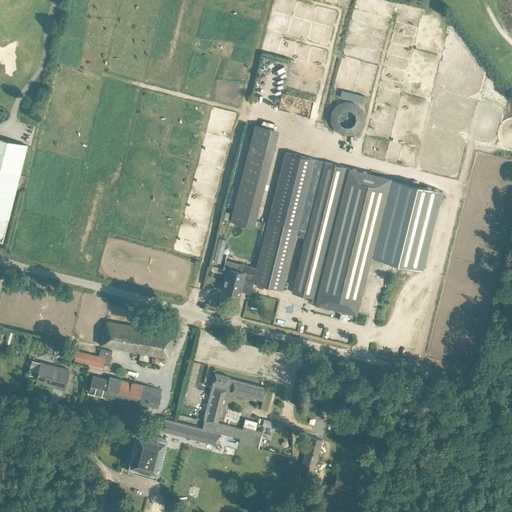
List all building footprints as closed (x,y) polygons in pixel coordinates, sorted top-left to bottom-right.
[(353,93),(341,91),(340,97),(363,103),(365,96),(353,93)] [(364,120),(363,110),(356,103),(346,101),(337,104),(331,112),(330,122),(335,130),(343,135),(353,135),(361,129),(364,120)] [(278,130),(254,124),(232,213),(230,221),(254,227),(278,130)] [(0,138),(0,169),(20,175),(27,145),(0,138)] [(253,281),(253,282),(282,289),(296,235),(306,238),(292,292),(316,298),(315,304),(355,314),(356,315),(371,256),(422,269),(442,190),(416,184),(391,179),(375,174),(325,162),(286,152),(269,221),(257,267),(253,281)] [(8,219),(20,175),(0,169),(0,240),(2,241),(8,219)] [(225,212),(223,219),(230,221),(232,213),(225,212)] [(226,239),(218,238),(213,262),(221,263),(226,239)] [(253,281),(257,267),(240,263),(239,270),(228,267),(222,290),(239,295),(243,279),(253,281)] [(101,341),(100,344),(111,346),(113,339),(123,341),(121,348),(168,357),(174,333),(106,320),(101,341)] [(106,357),(99,355),(77,349),(75,354),(74,360),(104,367),(105,364),(106,357)] [(40,364),(36,378),(48,381),(47,384),(64,389),(69,369),(52,365),(51,367),(40,364)] [(129,464),(128,470),(156,478),(157,471),(158,471),(166,438),(165,438),(167,431),(216,444),(217,444),(219,435),(218,435),(219,432),(240,437),(238,442),(258,447),(262,430),(255,428),(257,421),(245,418),(243,425),(242,428),(217,422),(226,390),(264,399),(266,390),(265,390),(266,387),(229,377),(229,376),(215,372),(212,381),(213,381),(203,419),(204,419),(202,427),(165,418),(164,421),(145,416),(141,432),(138,431),(129,464)] [(104,395),(104,397),(138,406),(139,402),(158,407),(162,389),(109,376),(109,377),(107,376),(107,378),(92,375),(88,391),(104,395)] [(309,437),(302,466),(299,476),(310,479),(313,469),(321,440),(309,437)] [(357,492),(361,477),(338,471),(334,486),(357,492)]
